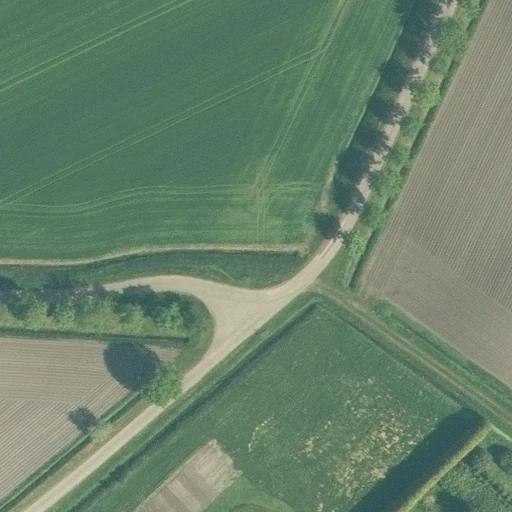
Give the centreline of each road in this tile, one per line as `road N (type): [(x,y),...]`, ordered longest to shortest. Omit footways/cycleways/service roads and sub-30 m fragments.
road 1 (unclassified): [(261,316),(345,234),(452,0)]
road 2 (unclassified): [(26,511),(261,316)]
road 3 (unclassified): [(0,296),(187,284),(261,316)]
